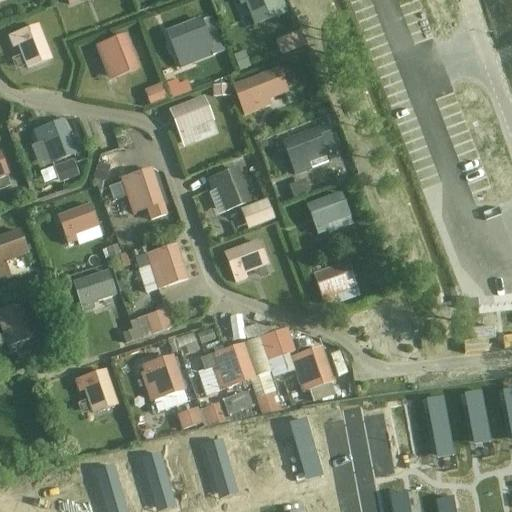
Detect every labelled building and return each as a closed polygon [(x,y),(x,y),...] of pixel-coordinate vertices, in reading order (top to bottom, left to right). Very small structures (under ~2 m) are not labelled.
[(288,15),(282,0),(239,0),(242,6),(247,4),(256,27),(288,15)] [(167,35),(178,63),(181,70),(222,54),(210,21),(201,24),(200,22),(167,35)] [(28,70),(51,61),(38,29),(10,40),(13,49),(19,47),(28,70)] [(299,33),(275,43),(281,59),(306,48),(299,33)] [(114,79),(137,70),(125,38),(97,49),(100,58),(105,56),(114,79)] [(252,71),(245,51),(233,56),(241,75),(252,71)] [(244,119),(256,114),(266,110),(264,103),(287,95),(284,88),(293,85),(287,70),(233,90),(244,119)] [(162,85),(144,93),(150,109),(169,101),(162,85)] [(229,95),(229,86),(213,86),(213,95),(229,95)] [(189,131),(212,123),(204,101),(171,113),(181,141),(192,138),(189,131)] [(53,164),(75,155),(62,123),(35,133),(39,144),(44,141),(53,164)] [(326,159),(325,156),(322,148),(331,144),(325,129),(283,145),(296,177),(311,172),(309,166),(326,159)] [(0,179),(8,177),(0,155),(0,179)] [(72,160),(53,167),(59,183),(78,176),(72,160)] [(94,179),(104,182),(109,167),(99,163),(94,179)] [(154,222),(167,218),(151,172),(122,182),(126,192),(131,190),(139,213),(150,209),(154,222)] [(227,212),(249,204),(237,172),(209,183),(212,191),(218,189),(227,212)] [(305,181),(288,187),(293,199),(309,193),(305,181)] [(326,228),(349,219),(340,196),(308,208),(319,236),(328,233),(326,228)] [(274,221),(267,200),(243,209),(250,230),(274,221)] [(75,238),(98,230),(90,207),(57,219),(67,247),(77,243),(75,238)] [(10,282),(6,269),(4,264),(27,255),(19,233),(0,239),(0,284),(0,286),(10,282)] [(244,276),(267,267),(258,244),(226,256),(236,284),(246,281),(244,276)] [(110,261),(113,259),(121,257),(117,246),(106,250),(110,261)] [(186,281),(176,248),(147,257),(135,262),(138,270),(146,294),(164,288),(186,281)] [(121,257),(113,259),(117,272),(129,268),(125,256),(121,257)] [(332,296),(355,288),(347,266),(314,278),(324,306),(334,302),(332,296)] [(91,305),(114,297),(107,275),(74,286),(83,314),(93,311),(91,305)] [(476,300),(453,303),(455,319),(478,316),(478,311),(476,300)] [(8,348),(31,341),(20,307),(0,313),(0,325),(1,325),(8,348)] [(377,350),(407,340),(395,307),(366,317),(377,350)] [(166,311),(145,318),(152,337),(173,330),(166,311)] [(287,331),(259,341),(267,364),(295,354),(287,331)] [(132,332),(122,335),(126,344),(135,341),(132,332)] [(46,344),(42,351),(44,358),(56,355),(53,343),(46,344)] [(198,375),(206,398),(221,392),(255,380),(244,347),(202,362),(205,372),(198,375)] [(186,349),(179,352),(182,359),(188,356),(186,349)] [(308,392),(332,384),(321,351),(292,360),(295,369),(300,368),(308,392)] [(141,376),(151,403),(154,402),(158,414),(187,404),(172,359),(171,359),(144,368),(143,368),(145,375),(141,376)] [(93,415),(116,407),(105,374),(76,384),(80,393),(85,391),(93,415)] [(511,446),(511,385),(497,389),(509,448),(511,446)] [(277,393),(257,399),(262,416),(279,411),(277,403),(280,402),(277,393)] [(492,446),(481,393),(462,397),(473,449),(492,446)] [(246,396),(223,404),(229,420),(251,412),(246,396)] [(455,459),(443,400),(424,404),(436,463),(455,459)] [(417,457),(406,404),(387,408),(398,461),(417,457)] [(202,412),(208,429),(224,426),(225,426),(218,406),(202,412)] [(197,410),(176,417),(182,433),(203,426),(197,410)] [(251,420),(255,437),(290,430),(287,413),(251,420)] [(324,477),(312,425),(293,430),(305,482),(324,477)] [(146,438),(151,432),(143,426),(138,433),(146,438)] [(240,497),(228,445),(209,450),(222,502),(240,497)] [(174,507),(162,455),(143,459),(156,511),(174,507)] [(124,511),(114,468),(96,473),(104,511),(124,511)] [(67,511),(60,479),(41,483),(48,511),(67,511)] [(0,495),(32,495),(31,480),(0,480),(0,495)] [(405,511),(402,497),(383,501),(385,511),(405,511)] [(450,511),(447,497),(428,501),(430,511),(450,511)]
